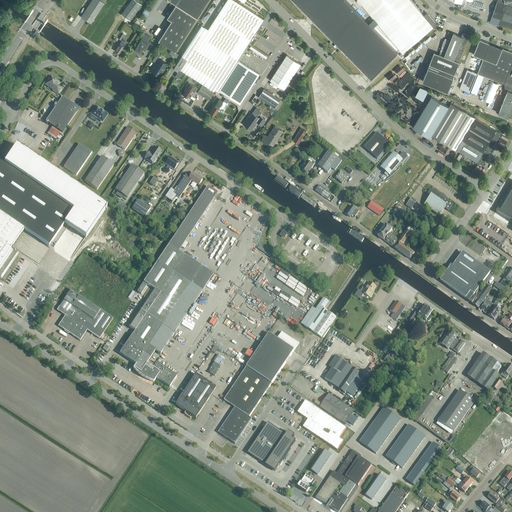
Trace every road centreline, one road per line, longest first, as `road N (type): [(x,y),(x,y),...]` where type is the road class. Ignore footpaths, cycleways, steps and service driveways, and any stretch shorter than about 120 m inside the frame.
road 1 (unclassified): [(68,28),(426,275)]
road 2 (unclassified): [(274,210),(57,63),(39,67),(24,92)]
road 3 (secondary): [(225,474),(0,323)]
road 4 (unclassified): [(486,187),(421,148),(319,50)]
road 5 (unknown): [(351,441),(398,470),(410,467),(424,433),(387,407),(370,419)]
road 6 (unclassified): [(225,474),(299,363)]
road 7 (unknown): [(225,134),(294,25)]
road 8 (unclassified): [(274,210),(278,248),(319,274),(335,265),(331,249)]
